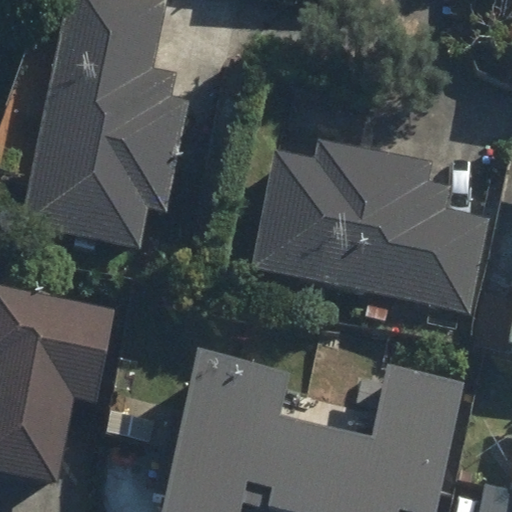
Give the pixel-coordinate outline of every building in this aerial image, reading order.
[(244,0),(244,4),(358,18),(359,0),(244,0)] [(511,0),(495,0),(490,47),(511,50),(511,64),(508,99),(511,99),(511,0)] [(14,242),(123,257),(135,259),(139,228),(167,232),(184,112),(162,110),(165,91),(147,88),(157,22),(47,6),(14,242)] [(252,166),(248,190),(233,285),(468,323),(483,229),(444,222),(448,201),(422,196),(426,170),(307,151),(304,174),(252,166)] [(511,208),(482,365),(508,370),(511,370),(511,208)] [(55,314),(0,304),(0,503),(42,510),(54,436),(83,441),(100,331),(53,323),(55,314)] [(428,511),(455,394),(365,373),(345,456),(263,438),(270,405),(252,401),(171,383),(141,511),(428,511)] [(511,511),(511,422),(508,422),(500,496),(463,493),(460,511),(511,511)]
